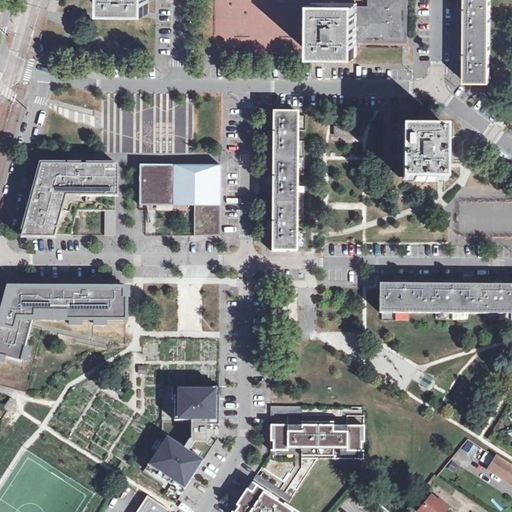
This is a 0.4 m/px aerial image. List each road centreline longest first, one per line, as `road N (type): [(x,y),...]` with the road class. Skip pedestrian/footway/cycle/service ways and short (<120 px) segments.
road 1 (residential): [(248,262),(511,264)]
road 2 (residential): [(248,262),(247,430),(199,511)]
road 3 (residential): [(0,257),(248,262)]
road 4 (residential): [(435,86),(249,87)]
road 5 (residential): [(0,248),(45,76)]
road 6 (residential): [(249,87),(248,262)]
road 7 (residential): [(172,86),(45,76)]
